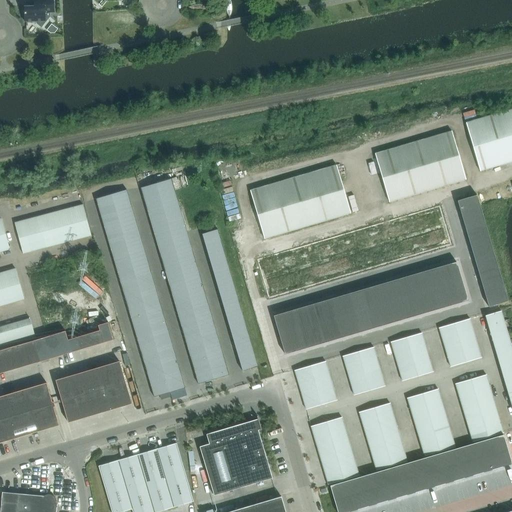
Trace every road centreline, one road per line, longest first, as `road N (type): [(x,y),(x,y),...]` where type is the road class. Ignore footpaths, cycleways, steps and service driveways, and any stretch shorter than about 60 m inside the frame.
road 1 (unclassified): [(72,447),(275,387)]
road 2 (unclassified): [(311,511),(275,387)]
